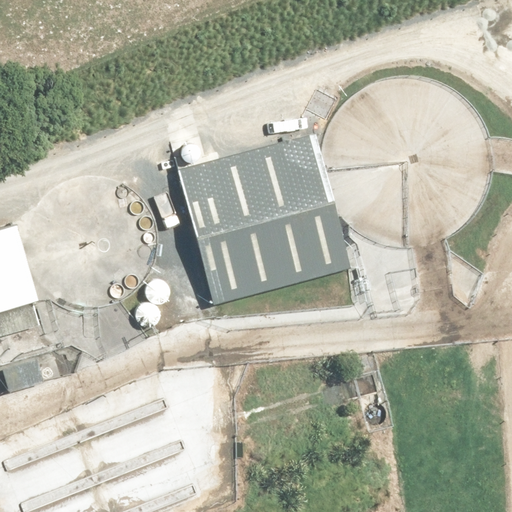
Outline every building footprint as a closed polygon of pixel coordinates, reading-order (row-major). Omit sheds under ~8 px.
[(309,135),(172,171),(207,304),(344,269),(309,135)] [(192,141),(171,149),(178,169),(199,162),(192,141)] [(0,228),(0,334),(34,325),(27,301),(32,300),(10,225),(0,228)] [(155,332),(174,286),(149,275),(129,321),(155,332)] [(41,359),(0,367),(0,378),(3,395),(47,386),(41,359)]
